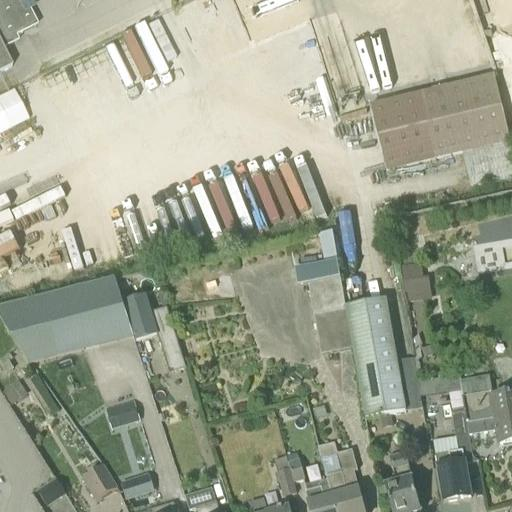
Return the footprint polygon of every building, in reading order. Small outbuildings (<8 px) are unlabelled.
[(0,0),(0,74),(12,69),(3,51),(13,46),(16,38),(33,30),(35,22),(24,0),(0,0)] [(235,8),(243,24),(252,20),(242,0),(225,0),(186,19),(191,29),(235,8)] [(296,10),(251,24),(258,45),(303,31),(296,10)] [(462,155),(511,143),(496,79),(371,109),(386,173),(462,155)] [(354,350),(346,309),(333,234),(320,236),(325,265),(295,270),(299,290),(309,288),(321,356),(354,350)] [(431,302),(428,281),(423,282),(420,266),(402,269),(406,296),(408,296),(410,305),(431,302)] [(0,318),(29,366),(135,340),(116,280),(0,309),(0,318)] [(162,289),(161,289),(145,294),(171,376),(187,371),(162,289)] [(146,299),(126,305),(137,343),(157,337),(146,299)] [(346,309),(354,350),(366,422),(408,415),(388,302),(346,309)] [(13,372),(8,363),(13,361),(9,355),(0,360),(0,365),(1,367),(1,368),(6,376),(13,372)] [(19,383),(2,393),(11,408),(28,397),(19,383)] [(464,399),(469,427),(496,422),(500,448),(511,445),(511,395),(493,398),(493,395),(464,399)] [(112,432),(140,424),(134,403),(105,412),(112,432)] [(453,416),(457,439),(470,436),(466,414),(453,416)] [(381,420),(383,430),(393,428),(391,419),(381,420)] [(463,452),(436,457),(444,504),(471,499),(463,452)] [(323,460),(337,511),(364,511),(349,453),(323,460)] [(397,484),(385,487),(391,511),(420,511),(417,496),(406,454),(390,459),(397,484)] [(297,496),(295,485),(289,464),(288,459),(275,462),(278,474),(277,474),(284,499),(297,496)] [(310,511),(337,511),(323,460),(322,460),(330,489),(306,495),(310,511)] [(289,464),(295,485),(306,482),(301,461),(289,464)] [(82,480),(97,504),(119,490),(105,467),(82,480)] [(133,504),(158,496),(152,476),(127,485),(133,504)] [(63,499),(55,485),(36,497),(44,511),(63,499)] [(265,501),(249,506),(250,511),(288,511),(288,508),(279,511),(278,509),(268,511),(265,501)] [(196,510),(196,511),(221,511),(219,503),(196,510)]
